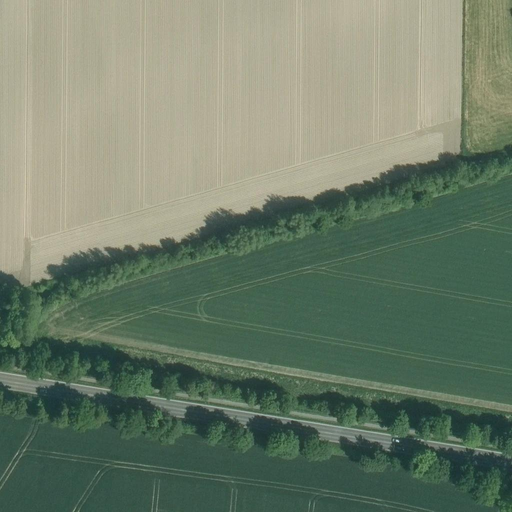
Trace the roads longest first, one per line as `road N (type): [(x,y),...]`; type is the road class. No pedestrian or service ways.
road 1 (secondary): [(511,462),(0,378)]
road 2 (track): [(0,344),(150,371)]
